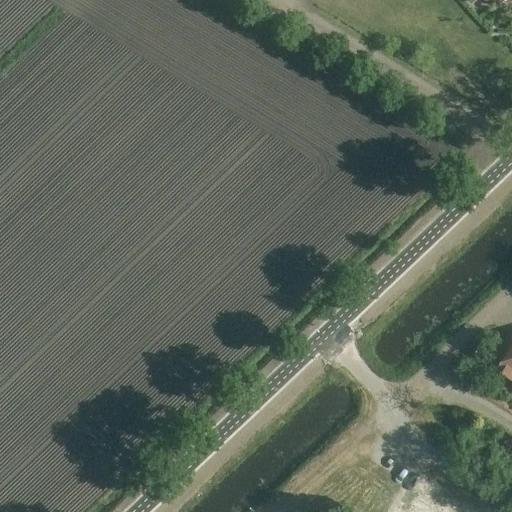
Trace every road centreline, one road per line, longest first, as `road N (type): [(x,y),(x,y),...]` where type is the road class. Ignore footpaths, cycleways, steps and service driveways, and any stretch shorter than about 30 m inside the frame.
road 1 (tertiary): [(137,511),(511,157)]
road 2 (track): [(279,0),(511,148)]
road 3 (track): [(390,406),(511,287)]
